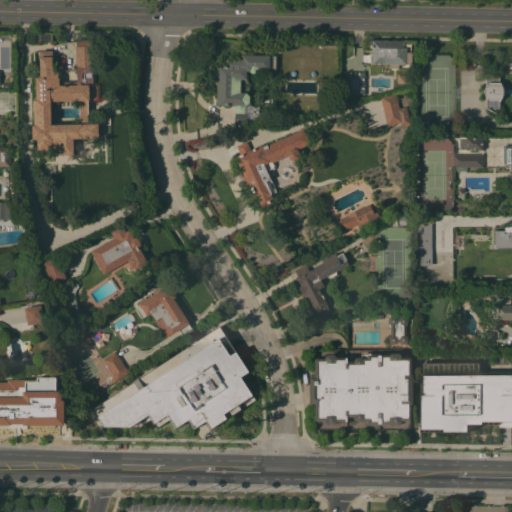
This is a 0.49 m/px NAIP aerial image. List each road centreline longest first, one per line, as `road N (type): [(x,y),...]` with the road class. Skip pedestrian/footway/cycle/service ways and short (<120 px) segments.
road 1 (tertiary): [(511,20),(0,10)]
road 2 (residential): [(181,0),(164,34),(158,82),(165,161),(183,207),(264,339),(278,381),(288,471)]
